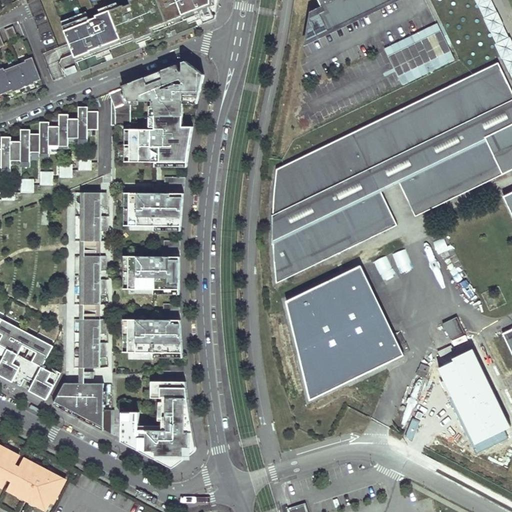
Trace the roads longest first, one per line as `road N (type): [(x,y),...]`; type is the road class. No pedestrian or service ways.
road 1 (residential): [(231,483),(218,449),(207,360),(204,255),(209,169),(234,47)]
road 2 (residential): [(231,483),(369,450),(488,511)]
road 3 (residential): [(234,47),(197,42),(0,118)]
road 4 (residential): [(0,404),(177,494)]
